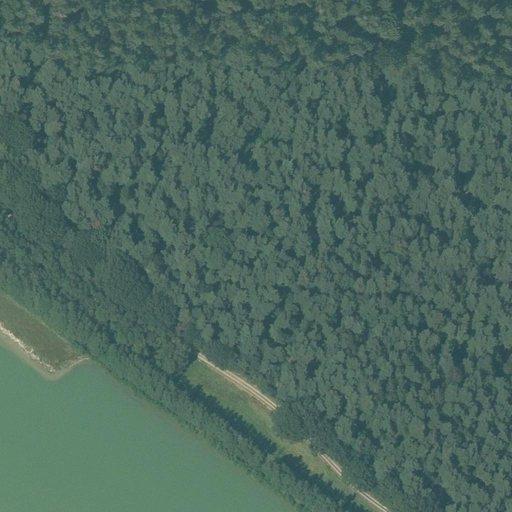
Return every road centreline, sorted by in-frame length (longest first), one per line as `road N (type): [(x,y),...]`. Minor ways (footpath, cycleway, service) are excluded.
road 1 (track): [(0,127),(397,462),(478,511)]
road 2 (track): [(390,511),(226,368),(0,207)]
